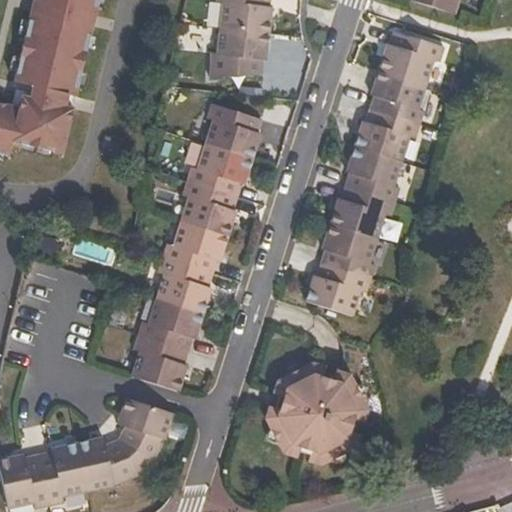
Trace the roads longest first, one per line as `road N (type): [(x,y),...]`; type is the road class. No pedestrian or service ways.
road 1 (residential): [(349,0),(191,511)]
road 2 (tertiary): [(511,470),(372,511)]
